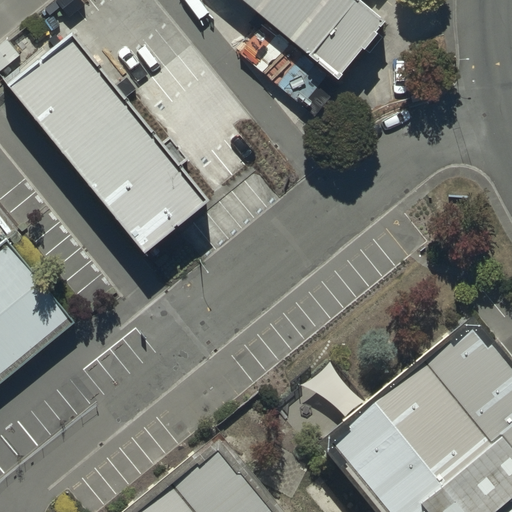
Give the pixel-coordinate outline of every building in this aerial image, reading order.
[(225,0),(340,90),(390,27),(355,0),(225,0)] [(214,205),(73,34),(10,86),(151,257),(214,205)] [(0,73),(21,56),(8,40),(0,47),(0,73)] [(0,382),(78,319),(14,242),(0,253),(0,382)] [(511,511),(511,368),(477,326),(327,448),(379,511),(511,511)] [(284,511),(222,436),(128,511),(284,511)]
